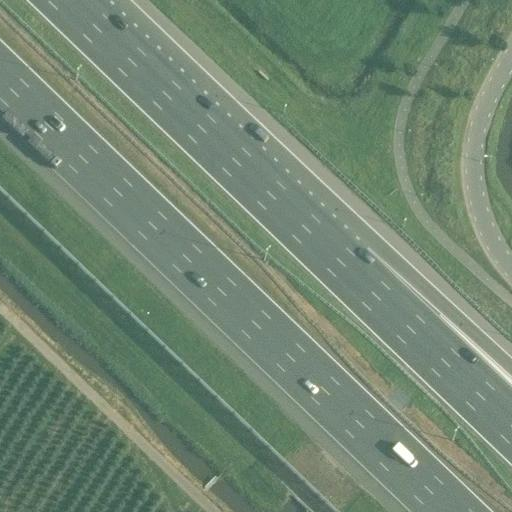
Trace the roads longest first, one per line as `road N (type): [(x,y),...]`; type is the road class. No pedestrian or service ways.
road 1 (motorway): [(0,75),(452,511)]
road 2 (motorway): [(344,267),(66,0)]
road 3 (motorway): [(511,428),(344,267)]
road 4 (tertiary): [(511,64),(478,149),(479,197),(511,270)]
road 5 (motorway): [(511,395),(344,267)]
